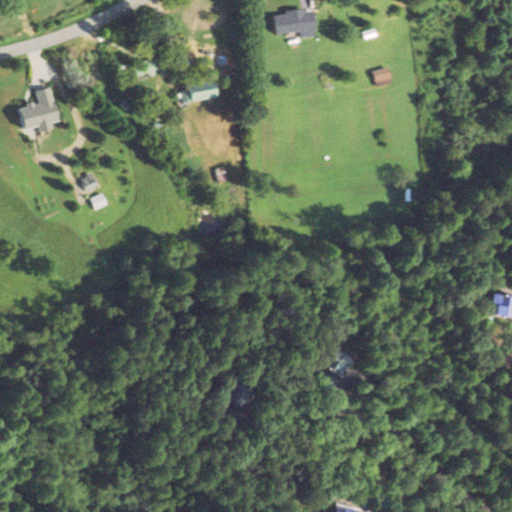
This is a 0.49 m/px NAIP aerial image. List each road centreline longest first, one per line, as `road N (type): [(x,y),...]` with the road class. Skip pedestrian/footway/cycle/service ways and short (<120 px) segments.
road 1 (residential): [(0,52),(82,31),(132,0)]
road 2 (residential): [(492,511),(395,426)]
